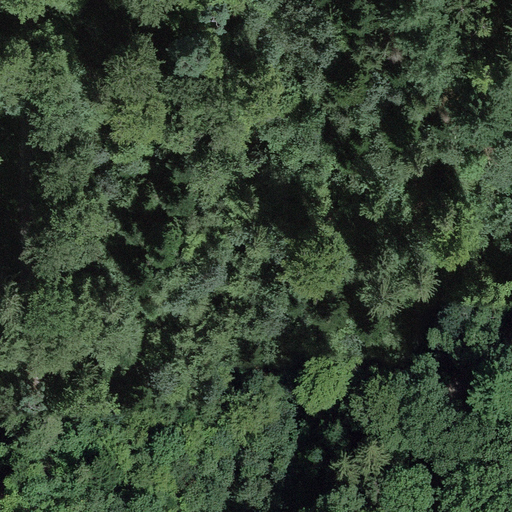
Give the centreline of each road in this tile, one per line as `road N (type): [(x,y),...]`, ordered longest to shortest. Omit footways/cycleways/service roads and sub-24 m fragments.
road 1 (track): [(35,0),(25,279),(50,430),(27,511)]
road 2 (track): [(373,511),(419,420),(511,339)]
